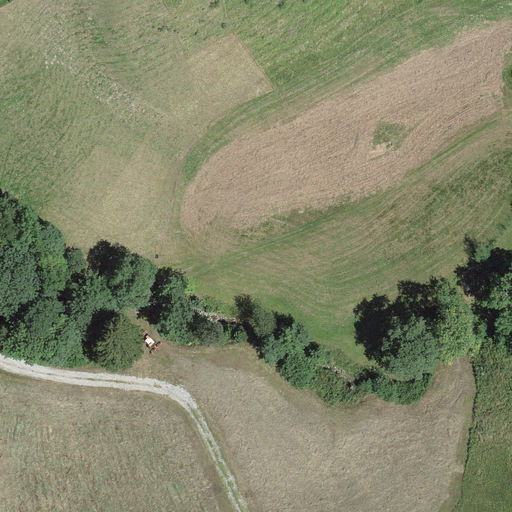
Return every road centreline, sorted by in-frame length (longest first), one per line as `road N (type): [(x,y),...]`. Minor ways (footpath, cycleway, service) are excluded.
road 1 (track): [(511,117),(404,202),(236,275),(135,292),(124,322),(176,385)]
road 2 (track): [(0,353),(45,371),(176,385)]
road 3 (track): [(176,385),(247,511)]
